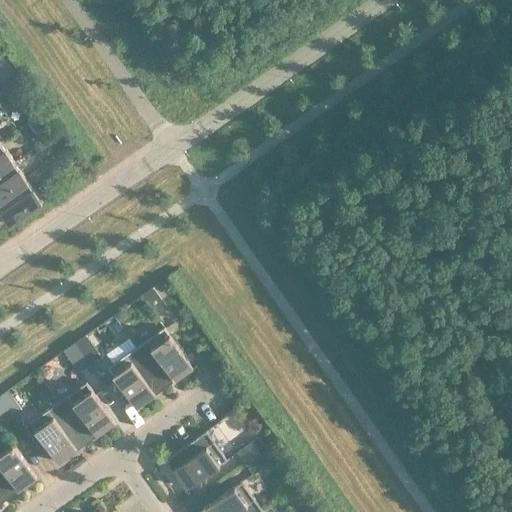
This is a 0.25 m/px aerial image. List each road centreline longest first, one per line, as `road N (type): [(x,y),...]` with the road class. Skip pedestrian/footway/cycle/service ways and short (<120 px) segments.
road 1 (residential): [(385,0),(174,146)]
road 2 (residential): [(0,265),(174,146)]
road 3 (residential): [(174,146),(70,0)]
road 4 (residential): [(116,456),(219,384)]
